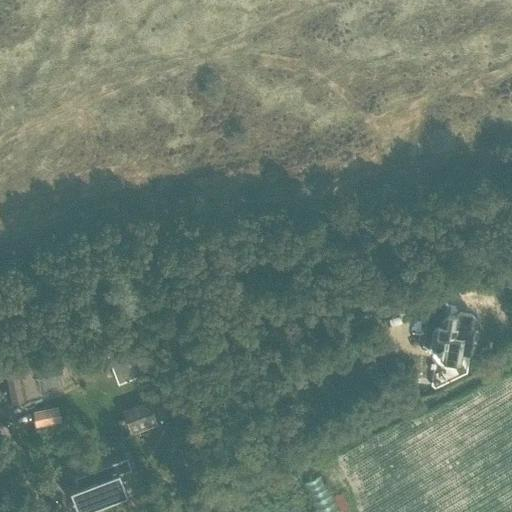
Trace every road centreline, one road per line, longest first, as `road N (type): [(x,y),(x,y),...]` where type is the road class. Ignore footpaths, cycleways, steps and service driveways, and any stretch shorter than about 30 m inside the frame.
road 1 (track): [(362,323),(250,342),(175,342),(130,305),(117,273)]
road 2 (residential): [(0,313),(65,281),(152,268)]
